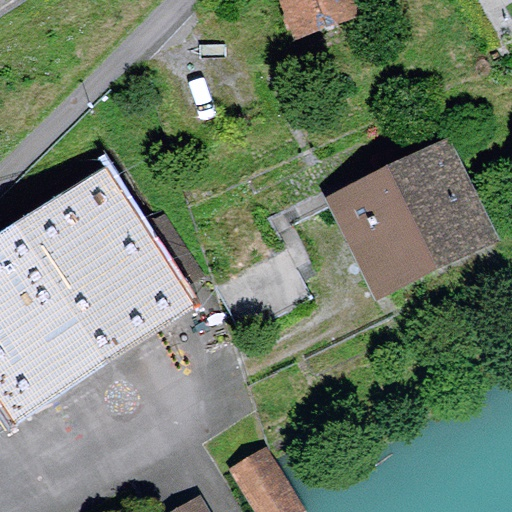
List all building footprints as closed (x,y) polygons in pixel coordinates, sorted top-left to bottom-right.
[(285,0),(297,31),(347,12),(343,0),(285,0)] [(350,210),(384,280),(473,236),(439,166),(350,210)] [(195,274),(164,224),(133,244),(101,192),(0,257),(0,381),(16,409),(177,306),(165,293),(195,274)] [(269,216),(264,207),(196,233),(213,285),(241,338),(312,299),(303,282),(316,275),(291,227),(320,211),(311,194),(269,216)] [(257,511),(296,511),(265,459),(236,476),(257,511)]
